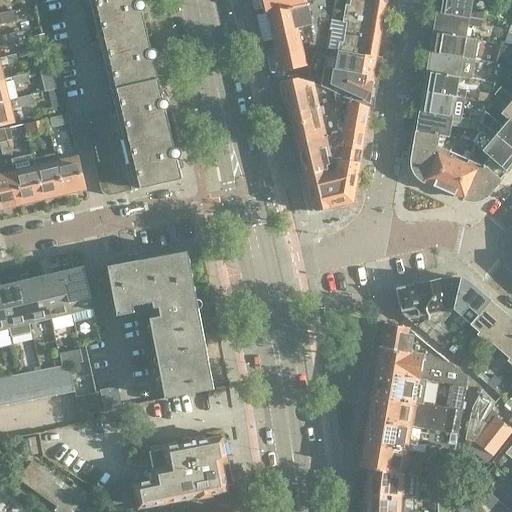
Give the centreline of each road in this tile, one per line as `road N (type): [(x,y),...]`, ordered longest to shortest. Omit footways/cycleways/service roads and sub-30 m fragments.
road 1 (residential): [(367,236),(406,0)]
road 2 (secondary): [(269,266),(225,88),(210,63)]
road 3 (secondary): [(210,63),(247,272)]
road 4 (residential): [(0,245),(191,202)]
road 5 (secondary): [(284,409),(289,382),(269,266)]
road 6 (secondary): [(247,272),(284,409)]
